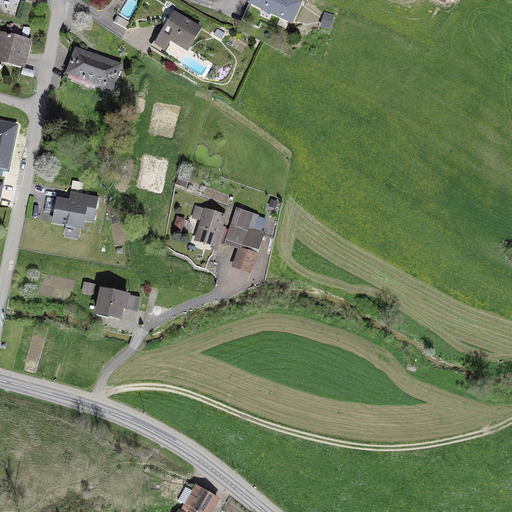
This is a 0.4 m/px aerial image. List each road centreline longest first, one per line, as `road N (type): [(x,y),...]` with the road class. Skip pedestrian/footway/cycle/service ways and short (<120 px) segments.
road 1 (track): [(511,419),(434,443),(376,448),(242,416),(180,389),(137,384),(97,392)]
road 2 (residential): [(0,305),(61,0)]
road 3 (tertiary): [(0,380),(146,427),(265,511)]
